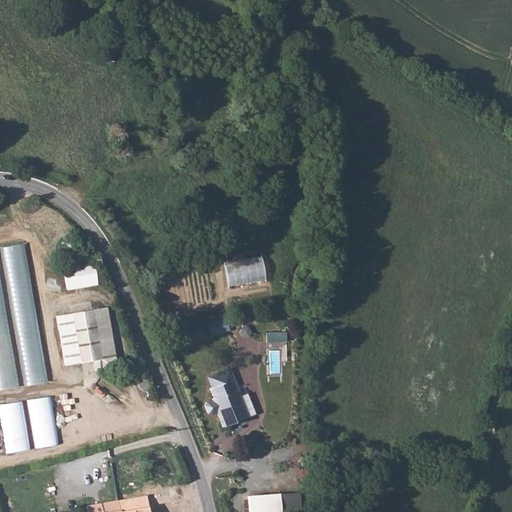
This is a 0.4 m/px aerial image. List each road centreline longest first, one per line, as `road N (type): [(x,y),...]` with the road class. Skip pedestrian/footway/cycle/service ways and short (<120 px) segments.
road 1 (unclassified): [(0,180),(40,188),(96,234),(126,291),(209,511)]
road 2 (track): [(511,347),(494,404),(479,511)]
